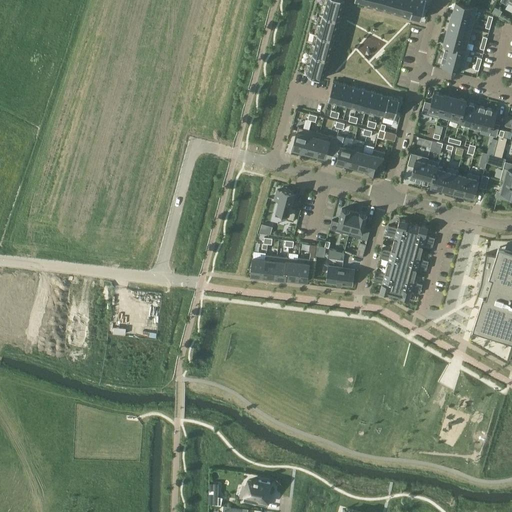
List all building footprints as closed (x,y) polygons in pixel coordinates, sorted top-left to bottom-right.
[(323,0),(323,3),(342,8),(344,0),(323,0)] [(374,0),(373,6),(383,9),(384,0),(374,0)] [(384,0),(383,9),(392,11),(394,0),(384,0)] [(394,0),(392,11),(401,14),(404,0),(394,0)] [(404,0),(401,14),(410,16),(414,0),(404,0)] [(414,0),(410,16),(421,19),(425,0),(414,0)] [(455,1),(452,12),(474,18),(477,7),(455,1)] [(323,3),(320,13),(340,18),(342,8),(323,3)] [(452,12),(449,23),(472,29),(474,18),(452,12)] [(320,13),(317,23),(337,28),(340,18),(320,13)] [(317,23),(315,33),(334,38),(337,28),(317,23)] [(449,23),(447,33),(469,39),(472,29),(449,23)] [(315,33),(312,43),(332,48),(334,38),(315,33)] [(447,33),(444,43),(446,44),(469,50),(472,40),(469,39),(447,33)] [(312,43),(309,52),(329,58),(332,48),(312,43)] [(446,44),(443,54),(466,60),(469,50),(446,44)] [(309,52),(307,62),(326,68),(329,58),(309,52)] [(443,54),(440,65),(463,71),(466,60),(443,54)] [(307,62),(304,73),(324,78),(326,68),(307,62)] [(333,81),(328,101),(338,103),(343,83),(333,81)] [(343,83),(338,103),(347,106),(352,86),(343,83)] [(352,86),(347,106),(356,108),(361,88),(352,86)] [(361,88),(356,108),(365,111),(371,91),(361,88)] [(371,91),(365,111),(375,113),(380,93),(371,91)] [(425,101),(421,113),(438,117),(439,116),(445,94),(434,91),(431,102),(425,101)] [(380,93),(375,113),(384,116),(389,96),(380,93)] [(445,94),(439,116),(441,117),(449,119),(455,97),(445,94)] [(389,96),(384,116),(394,119),(400,98),(389,96)] [(455,97),(449,119),(459,122),(460,121),(465,102),(465,100),(455,97)] [(465,102),(460,121),(470,124),(475,104),(465,102)] [(470,125),(469,128),(480,130),(481,127),(486,107),(475,104),(470,124),(470,125)] [(486,107),(481,127),(491,130),(489,134),(496,136),(499,124),(493,122),(497,110),(486,107)] [(298,126),(292,148),(303,151),(309,129),(298,126)] [(309,129),(303,151),(314,154),(319,132),(309,129)] [(319,132),(314,154),(325,157),(326,153),(332,155),(337,137),(328,134),(319,132)] [(337,137),(332,155),(338,156),(336,162),(347,165),(352,148),(353,146),(342,143),(344,136),(337,134),(337,137)] [(496,145),(494,154),(502,156),(507,137),(503,136),(499,135),(498,139),(496,145)] [(352,148),(347,165),(358,168),(362,151),(364,147),(353,144),(353,146),(352,148)] [(457,147),(455,153),(462,155),(463,148),(457,147)] [(372,154),(368,170),(379,173),(385,153),(373,150),(372,154)] [(362,151),(358,168),(368,170),(372,154),(362,151)] [(411,152),(408,165),(414,166),(410,178),(421,181),(427,158),(428,157),(411,152)] [(489,155),(488,161),(502,165),(504,159),(489,155)] [(427,158),(421,181),(432,184),(437,168),(438,161),(427,158)] [(511,162),(505,161),(500,179),(505,180),(511,182),(511,162)] [(447,170),(442,189),(452,192),(457,173),(458,170),(448,167),(447,170)] [(432,184),(432,186),(442,189),(447,170),(437,168),(432,184)] [(467,176),(462,194),(473,197),(479,175),(468,172),(467,176)] [(457,173),(452,192),(462,194),(467,176),(457,173)] [(483,174),(479,186),(486,188),(489,176),(483,174)] [(511,182),(505,180),(501,192),(511,195),(511,182)] [(276,191),(273,205),(277,206),(275,214),(287,216),(291,195),(276,191)] [(331,227),(349,232),(350,228),(354,212),(342,209),(340,217),(334,215),(331,227)] [(354,212),(350,228),(362,231),(365,223),(367,215),(354,212)] [(388,225),(387,229),(410,236),(413,224),(408,222),(408,221),(399,219),(397,227),(388,225)] [(362,231),(361,235),(367,237),(371,225),(365,223),(362,231)] [(419,225),(413,224),(410,236),(433,242),(435,237),(426,235),(428,226),(420,224),(419,225)] [(410,236),(387,229),(386,234),(395,236),(393,243),(407,247),(410,236)] [(432,246),(433,242),(410,236),(407,247),(422,251),(423,244),(432,246)] [(407,247),(393,243),(391,250),(382,248),(381,253),(404,259),(407,247)] [(481,283),(473,306),(479,307),(473,326),(511,337),(511,250),(498,246),(496,255),(485,253),(481,283)] [(420,258),(422,251),(407,247),(404,259),(427,265),(428,261),(420,258)] [(329,249),(328,258),(343,260),(344,253),(329,249)] [(404,259),(381,253),(380,257),(388,260),(387,267),(401,270),(404,259)] [(254,257),(252,275),(263,276),(266,258),(254,257)] [(266,258),(263,276),(274,278),(276,260),(266,258)] [(426,270),(427,265),(404,259),(401,270),(415,274),(417,267),(426,270)] [(276,260),(274,278),(285,279),(285,278),(287,261),(276,260)] [(287,261),(285,278),(296,279),(298,261),(287,260),(287,261)] [(298,261),(296,279),(307,280),(309,263),(298,261)] [(329,265),(327,281),(352,284),(354,268),(329,265)] [(401,270),(387,267),(385,274),(376,271),(375,276),(398,282),(401,270)] [(413,281),(415,274),(401,270),(398,282),(421,288),(422,284),(413,281)] [(375,276),(373,280),(382,283),(380,291),(388,293),(389,292),(395,294),(398,282),(375,276)] [(420,293),(421,288),(398,282),(395,294),(400,296),(400,297),(409,299),(411,290),(420,293)] [(253,496),(251,502),(264,505),(265,499),(274,500),(277,484),(264,481),(263,485),(255,483),(253,496)]
